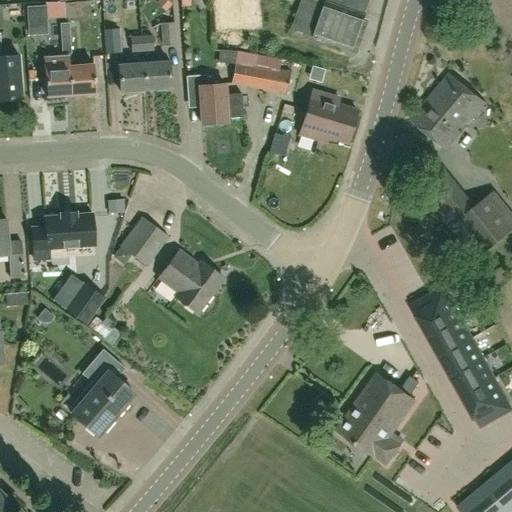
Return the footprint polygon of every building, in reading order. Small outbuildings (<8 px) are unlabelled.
[(169,0),(155,0),(165,9),(172,2),(169,0)] [(259,0),(218,0),(220,21),(260,19),(259,0)] [(293,0),(294,3),(345,11),(346,0),(293,0)] [(294,3),(290,24),(341,33),(345,11),(294,3)] [(47,36),(45,7),(26,8),(28,37),(47,36)] [(60,39),(69,38),(68,23),(59,23),(60,39)] [(162,44),(175,43),(174,23),(160,23),(162,44)] [(290,24),(285,51),(305,54),(306,49),(337,55),(341,33),(290,24)] [(104,53),(120,52),(118,28),(103,29),(104,53)] [(141,51),(152,50),(151,35),(140,36),(141,51)] [(130,51),(141,51),(140,36),(129,36),(130,51)] [(70,95),(68,66),(67,54),(70,53),(69,38),(60,39),(61,56),(42,57),(45,96),(70,95)] [(236,51),(230,82),(252,87),(257,54),(236,51)] [(0,99),(21,98),(17,54),(0,55),(0,99)] [(286,93),(290,71),(269,67),(271,57),(257,54),(252,87),(286,93)] [(167,61),(142,63),(144,90),(169,88),(167,61)] [(144,90),(142,63),(116,65),(118,92),(144,90)] [(92,64),(68,66),(70,95),(94,93),(92,64)] [(446,148),(484,102),(449,72),(409,119),(446,150),(447,149),(446,148)] [(241,93),(225,94),(224,83),(198,85),(198,75),(185,76),(187,99),(199,99),(201,123),(227,122),(227,118),(243,117),(241,93)] [(328,136),(347,142),(357,110),(337,104),(339,98),(312,90),(299,134),(326,142),(328,136)] [(472,207),(440,167),(417,187),(476,258),(511,228),(511,212),(493,190),(472,207)] [(47,248),(93,245),(91,214),(76,215),(75,212),(59,214),(59,216),(44,217),(44,227),(31,228),(33,261),(48,260),(47,248)] [(120,245),(146,265),(167,237),(141,217),(120,245)] [(9,278),(23,278),(20,241),(7,242),(5,218),(0,218),(0,255),(8,255),(9,278)] [(196,314),(223,278),(200,261),(197,265),(178,250),(157,278),(177,293),(174,297),(196,314)] [(83,283),(75,294),(62,285),(53,299),(65,308),(64,310),(85,325),(105,298),(83,283)] [(443,288),(415,304),(421,314),(449,299),(448,298),(443,288)] [(4,294),(5,306),(27,305),(26,292),(4,294)] [(421,314),(417,316),(429,336),(460,319),(449,299),(421,314)] [(111,329),(95,316),(87,326),(104,339),(111,329)] [(460,319),(429,336),(440,356),(471,339),(460,319)] [(471,339),(440,356),(451,376),(482,358),(471,339)] [(70,414),(97,437),(133,394),(111,375),(120,365),(102,349),(80,374),(94,386),(70,414)] [(482,358),(451,376),(462,396),(493,378),(482,358)] [(373,457),(374,456),(386,464),(398,446),(387,438),(414,399),(377,372),(336,430),(373,457)] [(493,378),(462,396),(474,416),(477,414),(505,398),(493,378)] [(505,399),(477,414),(483,424),(511,409),(505,398),(505,399)] [(511,511),(511,471),(507,465),(484,485),(506,511),(511,511)] [(506,511),(484,485),(458,506),(463,511),(506,511)] [(0,511),(18,511),(0,494),(0,511)]
